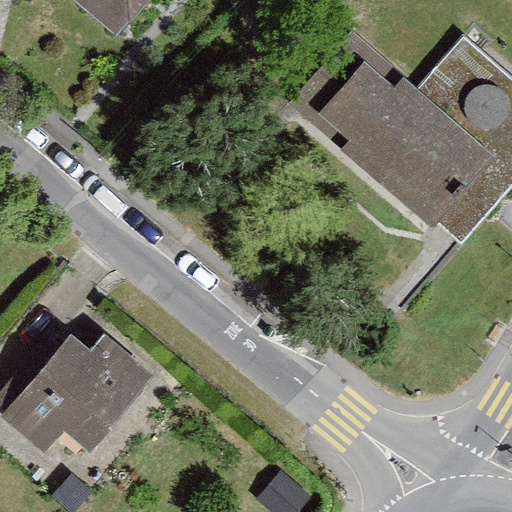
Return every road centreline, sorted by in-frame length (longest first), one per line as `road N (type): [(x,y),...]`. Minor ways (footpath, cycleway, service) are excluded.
road 1 (residential): [(420,511),(390,461),(203,321),(0,145)]
road 2 (secondary): [(511,401),(452,511)]
